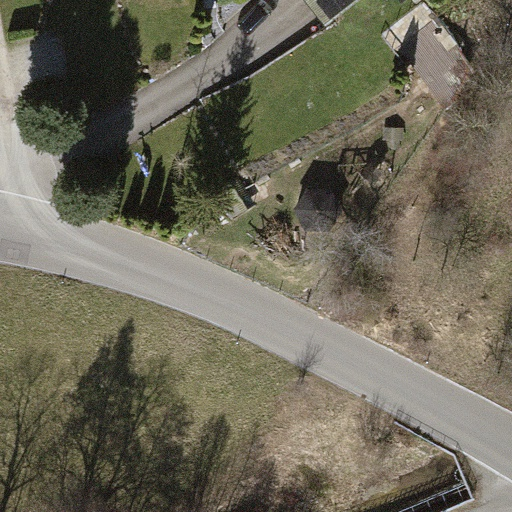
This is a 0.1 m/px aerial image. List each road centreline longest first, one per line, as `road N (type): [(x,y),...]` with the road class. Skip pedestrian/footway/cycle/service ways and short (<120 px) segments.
road 1 (unclassified): [(511,448),(182,280),(0,224)]
road 2 (track): [(19,225),(0,103)]
